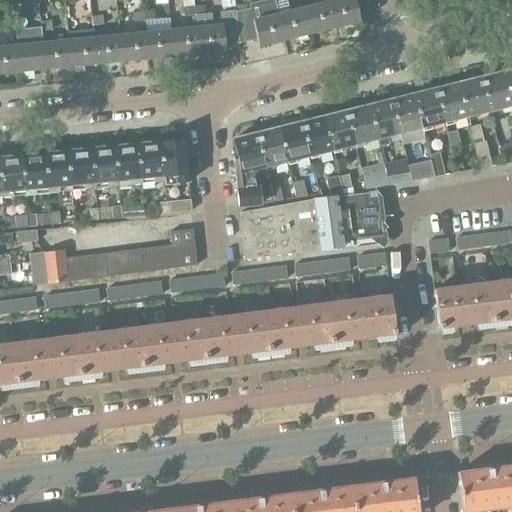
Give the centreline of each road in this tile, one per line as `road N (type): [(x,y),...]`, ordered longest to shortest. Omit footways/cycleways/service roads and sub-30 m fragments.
road 1 (tertiary): [(0,483),(427,428)]
road 2 (residential): [(418,380),(0,434)]
road 3 (residential): [(418,380),(401,214),(427,201),(511,188)]
road 4 (residential): [(0,112),(203,95)]
road 5 (residential): [(203,95),(401,52)]
road 6 (residential): [(216,222),(53,242)]
road 7 (residential): [(216,222),(203,95)]
